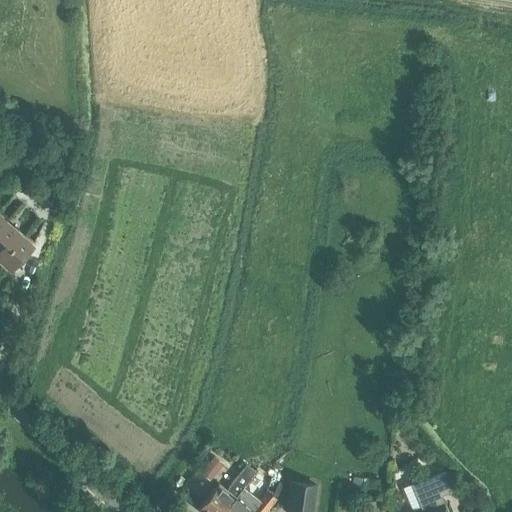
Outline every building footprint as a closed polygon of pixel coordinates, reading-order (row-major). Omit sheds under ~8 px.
[(0,215),(0,258),(11,269),(33,246),(0,215)] [(214,455),(208,464),(215,470),(222,462),(214,455)] [(221,511),(243,486),(254,471),(245,464),(233,479),(235,481),(227,490),(218,483),(198,508),(201,511),(221,511)] [(446,511),(444,506),(445,499),(440,495),(454,489),(446,468),(411,482),(424,511),(446,511)] [(291,482),(287,511),(312,511),(316,485),(291,482)] [(243,486),(221,511),(249,511),(252,509),(255,511),(265,511),(276,498),(265,489),(258,498),(243,486)] [(362,500),(361,511),(375,511),(376,500),(362,500)]
